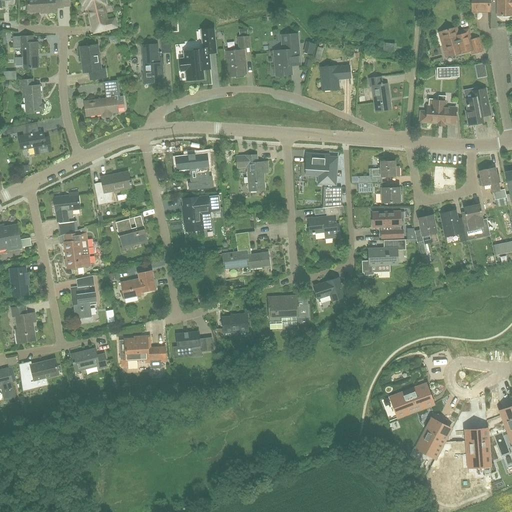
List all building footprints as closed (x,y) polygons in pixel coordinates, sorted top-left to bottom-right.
[(70,7),(69,0),(27,0),(28,12),(46,11),(46,13),(55,12),(55,9),(64,8),(63,7),(70,7)] [(87,5),(92,25),(90,25),(92,30),(93,34),(118,28),(115,17),(106,19),(101,0),(82,0),(83,3),(87,5)] [(489,11),(489,0),(488,0),(470,0),(471,0),(471,11),(481,11),(489,11)] [(511,0),(497,0),(497,16),(511,16),(511,9),(511,0)] [(446,58),(458,55),(471,51),(472,55),(482,52),(478,39),(470,41),(468,31),(457,34),(455,29),(440,33),(444,45),(443,46),(445,53),(446,58)] [(217,52),(216,41),(214,30),(201,31),(203,45),(209,44),(209,53),(213,53),(217,52)] [(291,65),(293,65),(296,65),(300,64),(297,33),(282,34),(284,50),(274,51),(276,76),(292,75),(291,65)] [(160,34),(161,53),(167,53),(172,53),(170,34),(160,34)] [(15,66),(23,65),(23,68),(38,67),(37,42),(33,42),(33,39),(33,35),(18,36),(12,37),(13,48),(20,48),(21,57),(15,57),(15,66)] [(246,47),(250,47),(249,36),(238,38),(239,48),(246,47)] [(306,42),(303,53),(314,55),(316,44),(306,42)] [(383,50),(394,51),(394,48),(395,44),(383,43),(383,50)] [(104,69),(100,69),(97,44),(80,47),(82,58),(84,58),(86,72),(89,71),(90,75),(90,79),(105,77),(104,69)] [(143,45),(143,52),(144,73),(142,73),(142,82),(145,82),(163,81),(162,62),(161,62),(160,52),(158,52),(158,44),(143,45)] [(210,65),(209,53),(209,44),(203,45),(203,50),(194,51),(195,52),(184,53),(185,60),(180,61),(181,71),(186,70),(187,80),(204,79),(203,69),(211,69),(210,65)] [(226,52),(229,76),(244,75),(243,61),(244,61),(243,50),(226,52)] [(347,78),(351,77),(350,66),(337,67),(337,66),(321,67),(323,91),(339,89),(338,79),(347,78)] [(446,67),(447,78),(450,78),(450,77),(459,77),(458,67),(446,67)] [(372,87),(376,112),(391,109),(388,84),(383,85),(382,81),(382,77),(369,79),(370,87),(372,87)] [(42,103),(41,103),(40,84),(33,85),(33,78),(20,79),(20,89),(24,88),(26,112),(42,111),(42,109),(43,109),(44,108),(44,104),(42,103)] [(463,90),(465,100),(468,112),(466,112),(469,126),(483,123),(482,117),(486,117),(490,116),(485,89),(477,91),(476,87),(463,90)] [(119,90),(105,92),(106,98),(87,101),(89,116),(102,114),(103,118),(108,122),(112,116),(112,113),(117,112),(116,105),(124,104),(123,96),(120,97),(119,90)] [(431,101),(431,107),(427,107),(426,113),(424,113),(422,114),(421,115),(420,117),(421,119),(422,121),(423,122),(425,123),(451,124),(455,125),(456,109),(445,108),(445,102),(438,101),(431,101)] [(20,149),(33,147),(34,153),(37,153),(51,150),(49,137),(43,138),(42,132),(18,136),(20,149)] [(207,153),(176,157),(177,170),(197,168),(198,182),(195,182),(196,185),(196,189),(214,187),(213,180),(209,180),(207,153)] [(306,175),(318,175),(317,184),(335,185),(335,179),(337,158),(328,158),(328,156),(307,154),(306,169),(306,175)] [(247,164),(249,191),(264,190),(264,181),(263,181),(262,173),(268,173),(268,162),(257,163),(257,159),(257,155),(239,156),(236,156),(237,168),(246,168),(246,164),(247,164)] [(399,166),(395,167),(395,161),(380,162),(381,169),(368,169),(369,176),(357,177),(351,177),(352,184),(358,184),(368,183),(382,183),(382,180),(382,177),(399,176),(399,166)] [(432,165),(433,190),(457,188),(455,164),(432,165)] [(480,171),(482,178),(478,178),(479,186),(483,186),(484,186),(490,184),(492,193),(493,192),(494,196),(495,201),(506,198),(504,190),(499,191),(497,183),(498,182),(497,175),(495,175),(493,168),(480,171)] [(100,177),(102,183),(98,184),(94,185),(98,205),(115,201),(113,190),(131,187),(128,172),(104,176),(100,177)] [(382,183),(368,183),(358,184),(358,188),(358,193),(371,192),(371,194),(372,194),(381,194),(382,203),(400,202),(400,200),(402,200),(401,195),(399,195),(399,187),(382,188),(382,183)] [(218,194),(207,196),(207,197),(189,198),(182,199),(183,202),(183,206),(182,206),(184,222),(186,222),(187,231),(202,229),(211,228),(210,213),(210,212),(220,210),(218,194)] [(73,217),(72,210),(80,209),(78,195),(54,198),(56,211),(58,221),(68,220),(68,218),(73,217)] [(487,219),(482,220),(481,218),(482,218),(479,205),(476,205),(463,208),(466,221),(468,229),(480,227),(482,233),(489,232),(487,219)] [(324,232),(325,239),(341,238),(339,224),(336,225),(335,215),(339,214),(338,207),(325,208),(326,216),(307,219),(309,234),(324,232)] [(459,218),(457,219),(455,210),(440,214),(444,231),(443,232),(444,238),(458,235),(460,242),(467,241),(462,217),(459,218)] [(381,233),(382,239),(404,238),(403,230),(401,230),(400,211),(372,213),(373,227),(381,227),(381,233)] [(418,219),(421,230),(422,235),(429,234),(431,243),(438,241),(436,232),(433,216),(418,219)] [(130,223),(129,219),(129,218),(116,222),(124,251),(124,250),(123,247),(145,241),(146,245),(148,244),(143,226),(132,229),(130,223)] [(59,229),(60,236),(75,231),(74,222),(58,224),(59,229)] [(0,246),(7,246),(8,250),(21,247),(19,240),(17,225),(0,228),(0,246)] [(65,266),(67,267),(67,269),(69,268),(71,270),(79,269),(81,267),(84,266),(86,268),(88,268),(90,266),(91,266),(86,233),(86,228),(65,235),(66,242),(64,242),(64,244),(66,258),(64,260),(65,266)] [(416,239),(414,231),(414,228),(406,229),(406,233),(407,239),(416,239)] [(222,254),(224,269),(249,265),(249,268),(270,266),(268,253),(251,255),(248,237),(247,232),(235,234),(237,252),(222,254)] [(398,264),(397,250),(406,250),(405,240),(383,241),(384,245),(384,248),(368,249),(369,260),(362,261),(363,273),(371,272),(371,266),(398,264)] [(427,255),(424,241),(418,242),(421,256),(422,264),(430,262),(428,255),(427,255)] [(509,252),(506,242),(498,244),(500,254),(509,252)] [(12,297),(28,295),(25,271),(25,267),(9,268),(12,297)] [(142,292),(156,289),(155,285),(151,271),(138,274),(139,279),(120,283),(124,299),(143,294),(142,292)] [(89,293),(88,286),(94,286),(93,276),(76,279),(76,283),(77,287),(71,288),(72,292),(75,318),(91,316),(89,302),(96,301),(95,292),(89,293)] [(313,287),(317,299),(330,295),(332,301),(351,295),(346,281),(344,282),(340,283),(338,278),(325,282),(326,282),(323,283),(313,287)] [(298,306),(297,297),(268,298),(269,317),(270,328),(282,327),(282,325),(281,317),(298,316),(299,325),(309,324),(308,306),(303,306),(298,306)] [(16,343),(19,342),(34,341),(32,322),(35,322),(34,313),(27,314),(26,309),(26,305),(10,308),(12,318),(16,317),(17,329),(14,330),(16,343)] [(222,318),(222,329),(223,339),(232,338),(231,332),(248,331),(247,315),(234,315),(234,317),(222,318)] [(185,334),(176,335),(178,347),(173,348),(175,358),(186,357),(186,354),(191,354),(190,347),(200,346),(200,352),(201,352),(207,351),(205,339),(199,339),(198,332),(192,333),(192,332),(188,332),(188,334),(185,334)] [(137,367),(137,359),(146,359),(146,362),(160,361),(160,347),(156,348),(148,348),(147,338),(124,340),(125,344),(120,344),(121,367),(137,367)] [(96,356),(95,349),(74,354),(71,354),(75,371),(98,366),(99,368),(107,366),(104,354),(100,355),(96,356)] [(23,373),(27,390),(37,388),(35,380),(58,375),(55,360),(30,366),(31,371),(27,372),(23,373)] [(9,371),(7,372),(3,372),(3,373),(0,373),(0,386),(2,386),(5,401),(14,399),(11,385),(12,385),(9,371)] [(393,376),(396,383),(409,378),(406,371),(393,376)] [(415,394),(414,390),(403,394),(404,398),(392,403),(397,417),(398,418),(433,404),(428,389),(415,394)] [(426,442),(421,451),(430,456),(431,456),(436,458),(451,430),(445,427),(446,426),(441,424),(437,421),(431,433),(427,431),(423,440),(426,442)] [(490,467),(487,430),(465,431),(468,469),(490,467)]
